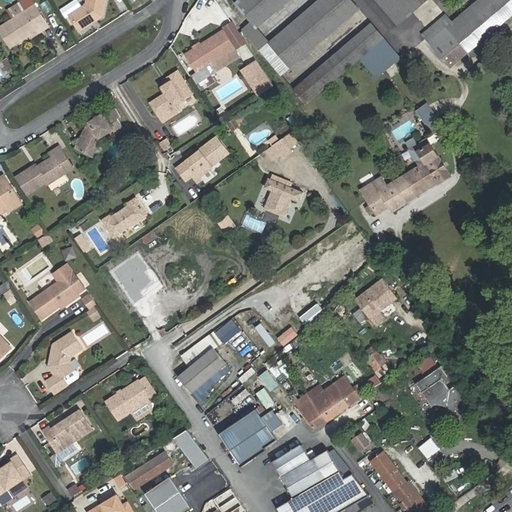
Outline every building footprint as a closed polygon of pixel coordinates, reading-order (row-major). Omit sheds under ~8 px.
[(30,0),(23,0),(7,10),(13,19),(0,26),(0,31),(10,47),(28,35),(39,28),(41,31),(48,27),(30,0)] [(87,0),(86,5),(69,15),(80,31),(92,24),(93,21),(94,20),(97,20),(102,17),(106,0),(87,0)] [(240,0),(236,4),(257,29),(291,0),(240,0)] [(351,0),(320,0),(270,43),(291,68),(360,10),(351,0)] [(377,0),(399,25),(428,0),(377,0)] [(452,66),(511,15),(511,0),(480,0),(453,24),(447,17),(425,35),(452,66)] [(372,24),(295,90),(307,104),(384,38),(372,24)] [(39,28),(28,35),(30,38),(41,31),(39,28)] [(197,73),(237,48),(225,30),(185,55),(197,73)] [(239,49),(244,57),(253,52),(248,43),(239,49)] [(243,68),(259,95),(275,85),(259,58),(243,68)] [(210,67),(201,71),(206,85),(216,81),(210,67)] [(166,93),(152,103),(164,122),(181,110),(178,104),(193,94),(179,72),(169,78),(171,82),(163,88),(166,93)] [(428,101),(418,109),(435,131),(445,123),(428,101)] [(90,124),(86,126),(75,148),(88,154),(93,142),(97,143),(99,139),(114,131),(115,133),(124,128),(118,119),(122,117),(118,111),(107,116),(106,115),(99,119),(97,117),(89,122),(90,124)] [(177,169),(186,180),(197,173),(200,177),(212,168),(211,166),(228,154),(217,138),(198,151),(199,152),(177,169)] [(273,146),(282,158),(292,151),(283,138),(273,146)] [(393,212),(450,176),(427,139),(418,145),(421,150),(413,156),(419,167),(388,186),(382,177),(362,190),(372,206),(375,211),(377,215),(390,207),(393,212)] [(52,157),(35,168),(34,166),(17,177),(29,194),(47,183),(49,185),(74,168),(60,146),(49,153),(52,157)] [(0,214),(8,209),(12,202),(8,194),(14,190),(4,175),(0,178),(0,214)] [(304,192),(269,178),(265,188),(272,191),(265,208),(286,217),(293,199),(300,202),(304,192)] [(102,220),(113,238),(148,215),(136,198),(128,203),(129,205),(122,209),(123,211),(120,213),(119,212),(112,216),(110,214),(102,220)] [(375,211),(372,206),(367,209),(371,214),(375,211)] [(263,230),(266,221),(248,214),(245,223),(263,230)] [(153,240),(158,237),(153,231),(149,234),(153,240)] [(39,238),(43,244),(51,239),(47,233),(39,238)] [(142,238),(147,245),(153,240),(149,234),(142,238)] [(70,264),(54,275),(59,282),(75,272),(70,264)] [(59,282),(31,302),(42,319),(61,306),(71,299),(73,301),(79,296),(77,294),(86,288),(75,272),(59,282)] [(383,279),(355,299),(362,309),(368,317),(374,326),(385,318),(381,311),(381,307),(388,302),(390,305),(398,299),(383,279)] [(90,294),(84,298),(91,309),(97,304),(90,294)] [(61,306),(62,308),(73,301),(71,299),(61,306)] [(301,316),(307,324),(325,310),(319,302),(301,316)] [(390,305),(388,302),(381,307),(381,311),(390,305)] [(87,313),(93,322),(102,317),(95,307),(87,313)] [(362,309),(354,315),(360,323),(368,317),(362,309)] [(285,344),(299,333),(293,326),(279,337),(285,344)] [(54,345),(51,361),(53,361),(51,370),(55,375),(46,383),(54,394),(69,384),(65,378),(75,370),(69,363),(71,356),(83,348),(73,332),(54,345)] [(0,359),(13,347),(0,334),(0,359)] [(188,362),(213,346),(208,337),(182,353),(188,362)] [(193,393),(213,377),(227,365),(214,348),(179,377),(193,393)] [(382,368),(377,360),(374,362),(371,364),(377,372),(382,368)] [(452,414),(469,403),(454,380),(444,365),(416,383),(433,409),(445,402),(452,414)] [(270,369),(262,374),(271,389),(279,384),(270,369)] [(65,378),(69,384),(78,377),(79,374),(77,370),(75,370),(65,378)] [(145,376),(140,380),(151,398),(157,394),(145,376)] [(344,378),(325,392),(340,413),(359,398),(359,397),(363,394),(357,385),(352,389),(344,378)] [(140,380),(105,402),(118,420),(132,411),(151,398),(140,380)] [(235,391),(252,411),(260,404),(243,385),(235,391)] [(325,392),(320,386),(308,395),(312,401),(325,392)] [(300,411),(315,431),(340,413),(325,392),(312,401),(300,411)] [(308,395),(295,404),(300,411),(312,401),(308,395)] [(132,411),(137,419),(153,409),(151,398),(132,411)] [(256,410),(219,435),(242,468),(265,452),(264,450),(277,440),(266,424),(281,414),(277,408),(268,414),(262,407),(257,411),(256,410)] [(81,409),(63,421),(65,423),(61,425),(59,423),(51,429),(50,426),(42,431),(57,453),(94,429),(81,409)] [(393,443),(388,447),(398,460),(402,457),(408,465),(418,458),(417,455),(442,436),(426,415),(418,421),(422,426),(408,437),(396,447),(393,443)] [(267,425),(275,435),(280,432),(273,421),(267,425)] [(175,438),(198,469),(210,460),(187,429),(175,438)] [(404,431),(391,441),(393,443),(396,447),(408,437),(404,431)] [(361,434),(353,441),(361,450),(369,444),(361,434)] [(279,509),(280,511),(345,511),(371,498),(359,482),(354,476),(346,481),(329,452),(313,462),(304,447),(302,446),(275,462),(275,464),(295,499),(279,509)] [(136,488),(174,464),(171,459),(177,456),(172,449),(128,475),(136,488)] [(385,449),(373,458),(398,491),(413,511),(423,511),(431,507),(411,481),(410,482),(385,449)] [(0,473),(0,494),(31,474),(19,455),(10,461),(11,463),(3,469),(4,471),(0,473)] [(146,494),(155,508),(180,490),(171,477),(146,494)] [(246,511),(232,489),(219,497),(218,496),(207,504),(211,511),(246,511)] [(180,490),(155,508),(157,511),(186,511),(192,508),(180,490)] [(126,511),(123,505),(116,494),(87,511),(126,511)] [(134,511),(127,500),(120,511),(134,511)]
